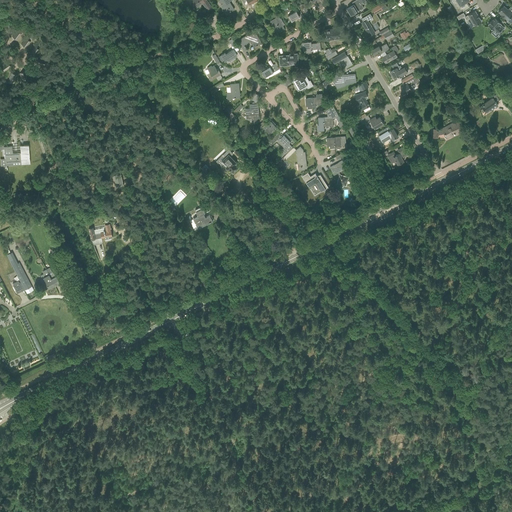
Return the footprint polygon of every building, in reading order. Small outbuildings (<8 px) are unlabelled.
[(213,9),(206,0),(192,0),(193,0),(193,1),(190,3),(194,9),(202,3),(208,12),(213,9)] [(220,0),(219,1),(223,7),(222,7),(224,11),(225,10),(227,14),(234,9),(229,1),(231,0),(220,0)] [(310,0),(317,10),(324,6),(326,5),(323,0),(310,0)] [(354,5),(347,9),(351,15),(363,8),(361,4),(368,0),(367,0),(356,0),(352,3),(354,5)] [(456,0),(457,0),(455,1),(457,5),(455,7),(458,12),(462,9),(463,9),(462,8),(468,5),(466,2),(465,1),(466,0),(456,0)] [(384,1),(372,9),(375,14),(376,14),(387,7),(384,1)] [(504,6),(498,12),(502,15),(501,16),(504,18),(508,20),(509,19),(511,16),(511,15),(511,8),(510,7),(509,9),(508,9),(504,6)] [(300,17),(297,12),(296,11),(288,16),(291,22),(300,17)] [(361,16),(364,21),(361,22),(365,29),(371,25),(376,22),(373,17),(370,11),(361,16)] [(475,11),(464,17),(466,20),(470,18),(474,26),(481,22),(479,18),(478,15),(477,15),(475,11)] [(279,16),(277,17),(270,22),(277,34),(284,29),(282,25),(284,24),(279,16)] [(492,20),(488,24),(488,25),(494,31),(495,31),(498,33),(502,29),(501,28),(503,26),(501,24),(495,18),(493,20),(492,20)] [(374,30),(371,25),(365,29),(369,35),(375,32),(379,30),(377,28),(374,30)] [(239,37),(236,39),(244,52),(247,50),(243,44),(250,40),(254,47),(261,43),(253,28),(248,30),(250,33),(240,39),(239,37)] [(332,29),(324,30),(325,40),(332,39),(332,37),(342,36),(341,28),(339,28),(339,30),(332,31),(332,29)] [(17,40),(21,34),(16,30),(12,37),(14,39),(17,40)] [(391,31),(380,37),(381,40),(385,37),(386,39),(394,35),(391,31)] [(400,34),(403,40),(410,36),(408,32),(406,33),(405,31),(400,34)] [(233,49),(226,54),(225,53),(221,55),(225,61),(228,59),(230,62),(235,59),(234,57),(237,55),(235,52),(239,49),(232,38),(229,40),(233,46),(231,47),(233,49)] [(26,48),(30,42),(25,39),(21,45),(24,46),(26,48)] [(320,48),(320,42),(317,43),(311,44),(311,42),(302,43),(303,50),(306,50),(306,52),(311,52),(311,50),(312,50),(311,49),(320,48)] [(413,48),(410,43),(403,47),(406,53),(413,48)] [(378,45),(376,47),(371,49),(374,55),(381,51),(382,53),(389,49),(386,44),(380,48),(378,45)] [(393,51),(386,55),(382,57),(386,63),(397,57),(395,54),(398,53),(398,51),(397,49),(398,49),(396,46),(395,46),(395,45),(391,47),(393,51)] [(39,49),(34,46),(30,53),(32,54),(35,56),(39,49)] [(350,48),(346,51),(344,52),(344,51),(332,59),(335,63),(341,59),(346,68),(351,64),(346,55),(352,51),(350,48)] [(328,59),(337,54),(335,51),(331,53),(326,56),(328,59)] [(286,55),(279,56),(280,63),(280,64),(280,65),(281,65),(282,65),(282,66),(283,66),(288,65),(288,64),(289,64),(290,65),(298,64),(298,62),(297,54),(294,54),(294,56),(289,57),(288,55),(286,56),(286,55)] [(5,71),(10,67),(9,65),(7,62),(1,67),(5,71)] [(392,65),(394,69),(390,71),(391,72),(390,72),(392,76),(393,75),(394,78),(397,76),(398,77),(407,72),(405,68),(403,70),(400,66),(399,67),(396,63),(392,65)] [(468,68),(471,72),(478,67),(475,63),(468,68)] [(210,72),(207,74),(210,81),(216,77),(217,77),(221,75),(219,71),(218,71),(216,69),(214,65),(212,67),(211,66),(207,68),(208,69),(210,72)] [(267,67),(261,71),(263,73),(262,74),(262,75),(262,76),(263,77),(264,77),(265,77),(273,73),(274,75),(278,73),(276,71),(277,70),(274,65),(273,65),(270,66),(267,68),(267,67)] [(303,70),(298,73),(300,77),(293,81),(299,91),(305,87),(306,90),(314,85),(311,80),(309,81),(303,70)] [(22,72),(20,73),(22,81),(28,79),(25,71),(22,72)] [(13,73),(10,72),(8,81),(14,82),(16,74),(13,73)] [(412,74),(409,76),(401,81),(402,83),(413,77),(412,74)] [(342,75),(333,81),(337,88),(344,83),(344,84),(346,83),(355,82),(355,76),(349,76),(348,76),(347,76),(346,76),(345,76),(344,76),(343,75),(342,75)] [(403,86),(400,88),(401,89),(402,90),(404,94),(411,90),(410,87),(420,81),(417,76),(414,78),(413,78),(403,84),(403,86)] [(330,78),(321,83),(324,87),(326,85),(332,82),(332,81),(330,78)] [(359,85),(353,88),(354,91),(359,88),(361,93),(355,95),(357,100),(360,98),(363,104),(359,106),(362,110),(363,110),(365,112),(370,109),(369,106),(364,97),(367,96),(365,91),(364,89),(368,87),(366,82),(359,85)] [(230,84),(231,92),(226,93),(227,101),(232,100),(232,98),(240,97),(239,93),(238,88),(239,88),(239,83),(230,84)] [(488,91),(492,97),(493,98),(482,105),(480,107),(482,110),(484,109),(486,112),(490,109),(491,110),(498,105),(495,101),(496,100),(497,101),(502,97),(499,92),(494,95),(491,89),(488,91)] [(307,98),(307,99),(306,99),(305,99),(306,106),(308,106),(308,108),(316,107),(316,105),(323,104),(322,94),(316,94),(317,97),(307,98)] [(250,108),(245,108),(246,113),(246,118),(253,118),(254,124),(257,123),(257,119),(259,119),(259,113),(258,113),(257,108),(258,107),(258,103),(253,104),(249,104),(250,108)] [(243,106),(240,104),(233,111),(236,113),(243,106)] [(324,118),(324,117),(318,118),(319,125),(317,125),(318,131),(324,130),(323,126),(330,126),(330,127),(333,126),(333,119),(335,118),(338,116),(333,106),(326,110),(327,113),(328,117),(324,118)] [(231,112),(225,118),(231,124),(234,121),(231,119),(234,115),(231,112)] [(375,116),(369,120),(374,129),(383,123),(380,117),(377,119),(375,116)] [(262,122),(257,126),(255,129),(257,132),(258,131),(262,127),(269,134),(272,132),(277,127),(274,125),(275,124),(274,123),(273,124),(270,120),(265,125),(262,122)] [(438,130),(434,129),(431,129),(430,137),(437,138),(438,134),(440,134),(441,134),(442,134),(443,133),(444,133),(447,138),(454,134),(454,135),(455,134),(454,133),(457,131),(458,134),(463,131),(458,122),(447,128),(446,127),(442,129),(443,130),(442,130),(441,131),(440,131),(439,131),(438,131),(438,130)] [(379,132),(377,133),(383,142),(388,139),(390,143),(396,140),(395,138),(398,136),(393,128),(391,130),(389,126),(379,132)] [(286,133),(281,138),(280,137),(280,138),(277,141),(284,148),(281,150),(285,154),(292,147),(289,143),(293,139),(286,133)] [(271,146),(279,138),(276,135),(268,143),(271,146)] [(345,136),(332,138),(327,138),(327,146),(330,145),(330,148),(341,147),(341,146),(346,146),(345,136)] [(0,150),(1,151),(1,150),(3,149),(4,159),(5,166),(6,165),(12,165),(12,160),(20,159),(21,164),(30,164),(28,145),(20,145),(19,145),(20,153),(12,153),(12,146),(3,147),(3,142),(0,141),(0,150)] [(296,150),(294,147),(277,163),(279,165),(282,162),(283,162),(296,150),(298,170),(304,169),(304,168),(307,168),(306,161),(305,162),(304,156),(305,156),(305,152),(303,152),(303,150),(300,147),(296,150)] [(402,158),(408,155),(404,147),(397,150),(399,154),(395,156),(394,152),(387,155),(391,162),(395,160),(397,165),(403,162),(402,158)] [(373,154),(376,159),(381,156),(378,150),(373,154)] [(216,161),(225,170),(226,169),(228,169),(229,169),(230,169),(229,169),(230,170),(230,169),(233,172),(239,167),(237,165),(235,163),(236,163),(232,158),(230,156),(229,155),(228,155),(229,154),(228,154),(228,155),(222,161),(220,159),(217,161),(216,161)] [(342,161),(334,165),(330,167),(334,175),(337,173),(339,176),(337,184),(346,186),(349,177),(341,175),(339,172),(346,168),(342,161)] [(212,172),(205,164),(201,168),(206,174),(204,175),(206,177),(212,172)] [(318,177),(317,176),(315,173),(310,176),(308,172),(302,176),(309,187),(315,183),(321,192),(328,187),(320,175),(319,175),(320,176),(318,177)] [(217,206),(208,197),(204,202),(212,210),(217,206)] [(198,216),(190,220),(192,225),(194,230),(198,228),(198,227),(209,222),(211,221),(212,220),(211,218),(210,216),(210,215),(206,217),(205,217),(204,214),(205,213),(202,207),(197,209),(195,210),(198,216)] [(101,237),(101,238),(112,236),(111,231),(109,224),(105,225),(106,230),(105,230),(104,229),(104,230),(104,231),(94,233),(93,227),(89,228),(91,239),(101,237)] [(18,263),(12,266),(17,276),(19,280),(20,282),(24,290),(25,289),(31,286),(19,262),(18,263)] [(52,272),(48,273),(55,286),(60,283),(57,276),(64,272),(61,267),(58,269),(58,268),(52,271),(52,272)] [(48,273),(48,272),(41,275),(43,280),(45,279),(50,289),(55,286),(48,273)] [(13,285),(13,286),(17,293),(24,290),(20,282),(19,283),(13,285)]
